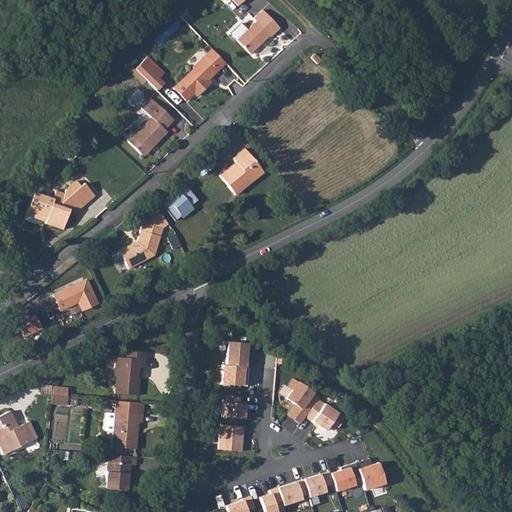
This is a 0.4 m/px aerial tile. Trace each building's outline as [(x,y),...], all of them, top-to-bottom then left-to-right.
[(228,0),(238,9),(247,0),(228,0)] [(243,30),(233,40),(246,54),(266,36),(268,38),(277,29),(260,10),(257,13),(251,19),(253,21),(243,30)] [(210,49),(201,57),(215,70),(222,61),(210,49)] [(314,54),(311,57),(317,64),(321,60),(314,54)] [(192,70),(173,90),(185,101),(193,93),(196,97),(207,85),(204,82),(215,70),(201,57),(190,68),(192,70)] [(149,83),(158,92),(165,85),(156,76),(149,83)] [(162,106),(167,103),(159,93),(154,97),(162,106)] [(151,117),(128,141),(141,153),(151,143),(154,145),(166,132),(165,130),(173,120),(165,112),(150,98),(141,108),(151,117)] [(222,169),(216,173),(224,184),(229,190),(236,185),(250,174),(252,177),(260,171),(251,160),(241,147),(229,157),(232,161),(222,169)] [(203,174),(216,163),(212,157),(198,169),(203,174)] [(35,192),(28,214),(44,219),(45,216),(48,217),(46,222),(64,228),(70,208),(68,208),(69,203),(81,207),(96,194),(85,182),(82,185),(77,179),(67,188),(66,193),(57,190),(54,198),(35,192)] [(189,187),(168,204),(177,218),(199,200),(189,187)] [(154,209),(140,220),(159,227),(165,222),(154,209)] [(131,241),(117,248),(126,266),(151,254),(154,245),(159,227),(140,220),(134,238),(135,241),(132,242),(131,241)] [(0,292),(11,284),(4,279),(0,283),(0,292)] [(93,302),(82,279),(51,295),(57,308),(75,300),(79,309),(93,302)] [(22,336),(40,327),(33,313),(16,322),(22,336)] [(221,363),(219,382),(244,384),(244,357),(243,357),(244,343),(226,341),(224,363),(221,363)] [(118,354),(115,373),(120,373),(119,380),(118,380),(117,390),(139,393),(140,375),(138,375),(139,364),(145,365),(146,349),(127,347),(127,355),(118,354)] [(318,394),(295,379),(283,397),(292,403),(285,414),(299,423),(318,394)] [(55,392),(70,393),(70,385),(55,384),(55,392)] [(55,392),(54,400),(69,402),(70,393),(55,392)] [(220,402),(219,416),(241,418),(242,403),(237,403),(238,396),(225,395),(224,402),(220,402)] [(116,411),(107,410),(105,428),(115,429),(113,444),(136,446),(139,420),(143,420),(145,400),(118,398),(116,411)] [(342,417),(315,399),(303,416),(323,430),(327,424),(332,428),(334,425),(335,427),(342,417)] [(11,411),(0,416),(0,435),(1,437),(4,436),(11,451),(38,438),(30,422),(16,428),(14,423),(16,422),(11,411)] [(56,422),(54,446),(80,448),(83,424),(56,422)] [(218,424),(216,449),(239,451),(241,426),(218,424)] [(362,459),(354,462),(359,476),(363,489),(383,482),(376,462),(364,466),(362,459)] [(109,460),(106,486),(126,489),(129,462),(109,460)] [(332,483),(334,490),(353,484),(351,478),(359,476),(354,462),(339,467),(340,469),(329,473),(332,483)] [(328,470),(301,479),(307,497),(324,491),(322,486),(332,483),(329,473),(328,470)] [(294,482),(275,488),(280,505),(299,499),(294,482)] [(269,493),(257,497),(262,511),(278,511),(282,511),(280,505),(275,488),(268,490),(269,493)] [(240,501),(223,506),(224,511),(244,511),(252,508),(248,496),(240,499),(240,501)]
